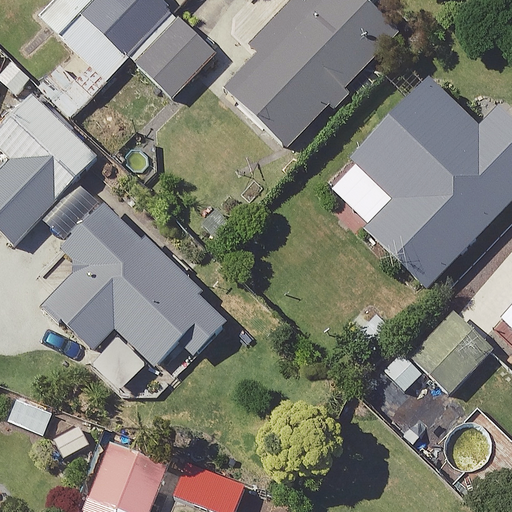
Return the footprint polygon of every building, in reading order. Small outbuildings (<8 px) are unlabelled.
[(177,17),(156,0),(108,0),(82,32),(130,73),(177,17)] [(400,45),(357,0),(320,0),(225,92),(285,155),(400,45)] [(213,64),(183,32),(139,75),(169,106),(213,64)] [(42,80),(18,62),(0,85),(0,90),(22,107),(42,80)] [(482,143),(432,95),(357,172),(399,213),(370,243),(429,300),(511,214),(511,135),(501,124),(482,143)] [(78,190),(9,133),(0,143),(0,237),(23,257),(78,190)] [(165,383),(224,321),(182,282),(191,273),(152,236),(164,224),(139,201),(117,224),(109,216),(66,261),(83,277),(45,317),(130,397),(153,372),(165,383)] [(369,371),(396,341),(371,320),(345,350),(369,371)] [(153,511),(168,477),(113,455),(91,511),(92,511),(153,511)]
